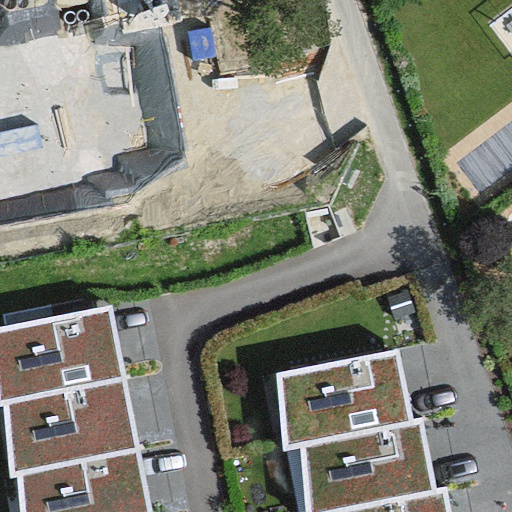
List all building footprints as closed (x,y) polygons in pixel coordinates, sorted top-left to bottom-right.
[(0,55),(0,174),(71,161),(73,168),(168,150),(175,187),(263,170),(239,42),(215,47),(212,29),(73,55),(71,42),(0,55)] [(149,511),(110,307),(0,328),(0,392),(22,511),(149,511)] [(396,353),(282,375),(286,446),(311,444),(406,424),(396,353)] [(426,421),(311,444),(315,511),(339,511),(436,492),(426,421)] [(451,511),(449,491),(339,511),(451,511)]
